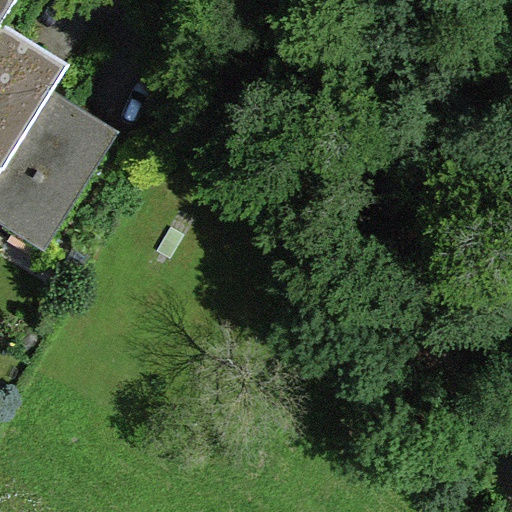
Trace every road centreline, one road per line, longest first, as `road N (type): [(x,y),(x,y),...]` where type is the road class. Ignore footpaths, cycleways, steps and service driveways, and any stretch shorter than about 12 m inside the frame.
road 1 (unclassified): [(511,473),(442,356),(386,145),(297,0)]
road 2 (motorway): [(273,511),(0,431)]
